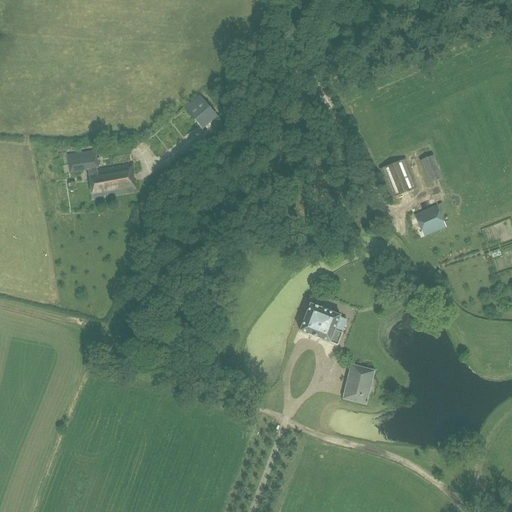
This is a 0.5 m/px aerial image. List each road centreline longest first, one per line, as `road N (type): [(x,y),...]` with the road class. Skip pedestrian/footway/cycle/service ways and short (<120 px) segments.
road 1 (track): [(330,0),(197,381)]
road 2 (track): [(284,420),(395,458),(453,495),(463,511)]
road 3 (track): [(302,81),(279,87),(177,167),(144,181)]
road 4 (track): [(302,81),(345,109),(361,170),(394,212)]
